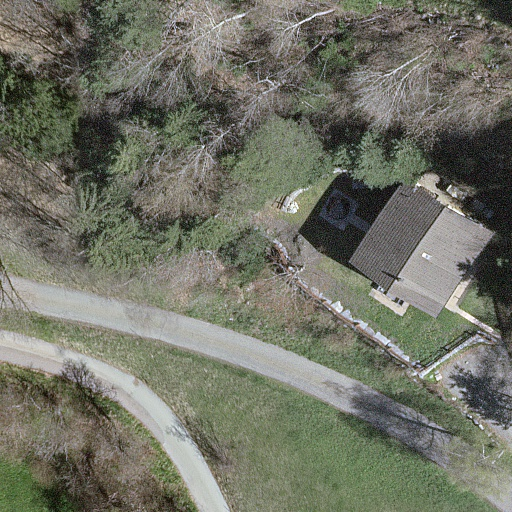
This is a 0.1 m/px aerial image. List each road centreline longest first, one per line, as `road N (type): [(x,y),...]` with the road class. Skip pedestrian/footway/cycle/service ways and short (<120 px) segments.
road 1 (residential): [(511,495),(359,404),(272,363),(185,334),(0,299)]
road 2 (residential): [(0,345),(124,395),(220,511)]
